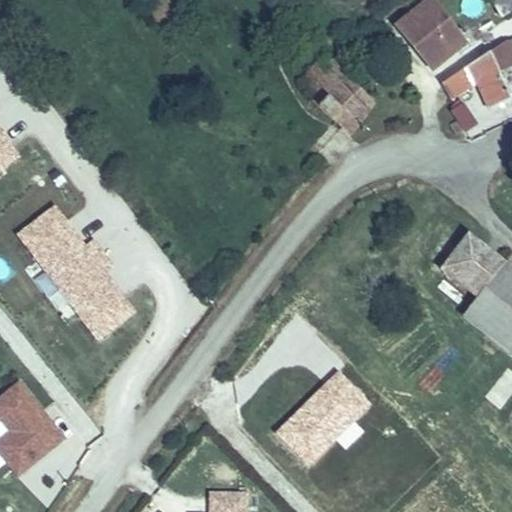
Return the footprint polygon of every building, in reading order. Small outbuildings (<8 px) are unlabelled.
[(511,22),(511,0),(496,0),(503,14),(509,24),(511,22)] [(465,36),(447,7),(442,9),(438,6),(405,31),(435,74),(472,49),(465,36)] [(511,82),(511,63),(506,54),(494,62),(509,85),(511,82)] [(511,116),(511,90),(509,85),(494,62),(469,78),(478,91),(469,97),(476,105),(486,99),(499,121),(511,116)] [(321,101),(317,105),(356,138),(359,135),(382,105),(355,81),(348,90),(339,82),(321,69),(305,86),(321,101)] [(478,91),(469,78),(448,92),(457,105),(469,97),(478,91)] [(447,112),(457,105),(448,92),(438,99),(447,112)] [(0,171),(26,153),(0,117),(0,171)] [(58,201),(15,232),(74,316),(77,314),(96,341),(139,312),(108,268),(115,263),(97,237),(87,243),(58,201)] [(511,263),(509,262),(480,238),(452,271),(487,299),(511,265),(511,263)] [(511,265),(487,299),(473,318),(511,347),(511,265)] [(499,411),(511,389),(511,371),(503,366),(482,401),(499,411)] [(335,372),(274,434),(307,465),(367,404),(335,372)] [(0,452),(20,475),(68,434),(18,377),(0,392),(0,452)] [(255,511),(256,503),(220,502),(220,511),(255,511)]
